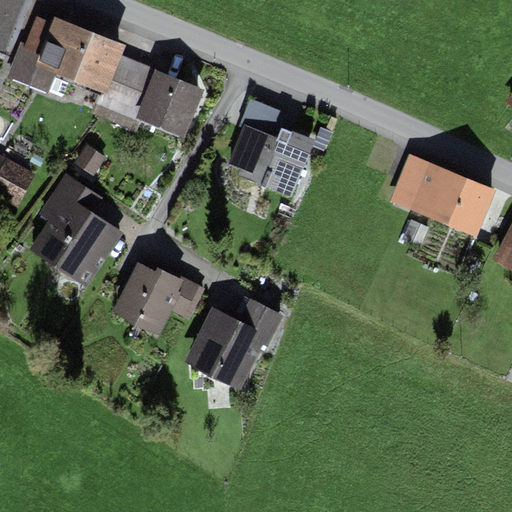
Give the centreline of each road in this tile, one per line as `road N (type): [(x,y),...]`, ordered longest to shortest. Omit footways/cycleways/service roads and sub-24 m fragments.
road 1 (residential): [(511,172),(252,61)]
road 2 (residential): [(148,234),(252,61)]
road 3 (residential): [(252,61),(110,0)]
road 4 (residential): [(283,307),(148,234)]
